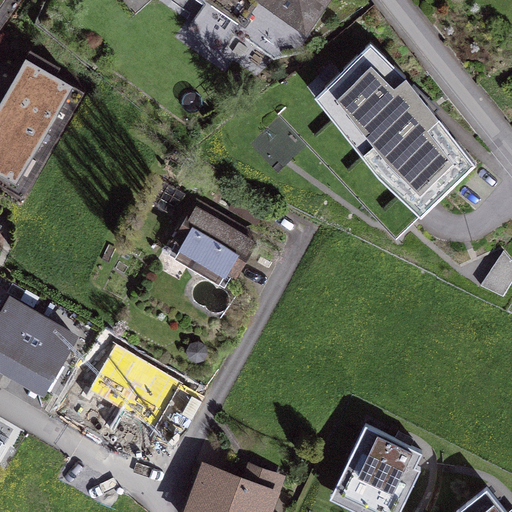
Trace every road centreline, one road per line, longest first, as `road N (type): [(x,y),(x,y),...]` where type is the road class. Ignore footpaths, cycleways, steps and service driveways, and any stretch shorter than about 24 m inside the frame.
road 1 (residential): [(161,511),(151,486),(0,399)]
road 2 (residential): [(395,0),(511,145)]
